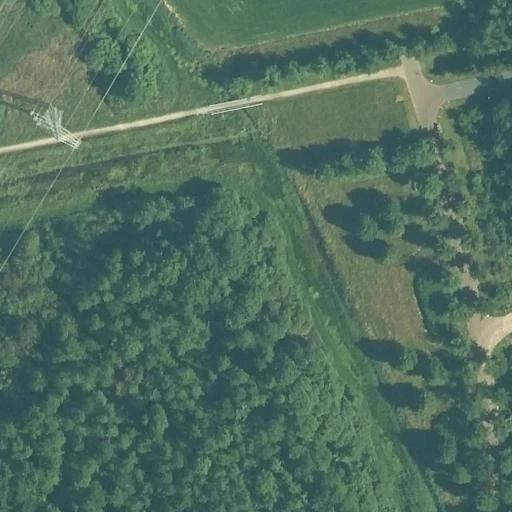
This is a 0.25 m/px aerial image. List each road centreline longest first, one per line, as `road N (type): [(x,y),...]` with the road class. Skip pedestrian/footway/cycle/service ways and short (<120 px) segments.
road 1 (unclassified): [(475,330),(447,186),(407,56)]
road 2 (unclassified): [(501,511),(475,330)]
